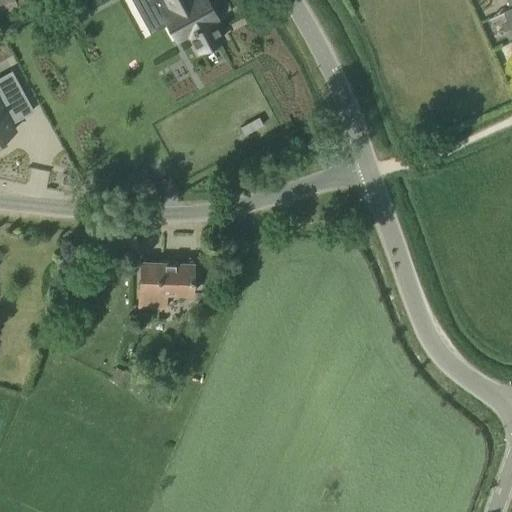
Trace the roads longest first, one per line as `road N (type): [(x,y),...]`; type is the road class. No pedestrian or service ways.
road 1 (unclassified): [(0,201),(197,212),(369,173)]
road 2 (unclassified): [(511,410),(463,380),(426,338),(369,173)]
road 3 (unclassified): [(369,173),(326,53),(295,0)]
